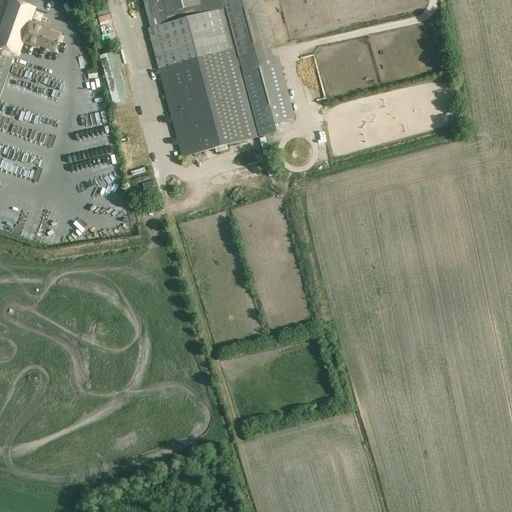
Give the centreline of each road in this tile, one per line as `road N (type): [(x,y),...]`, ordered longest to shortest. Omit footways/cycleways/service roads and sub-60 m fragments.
road 1 (track): [(162,177),(241,442)]
road 2 (unknown): [(430,0),(416,15),(285,46)]
